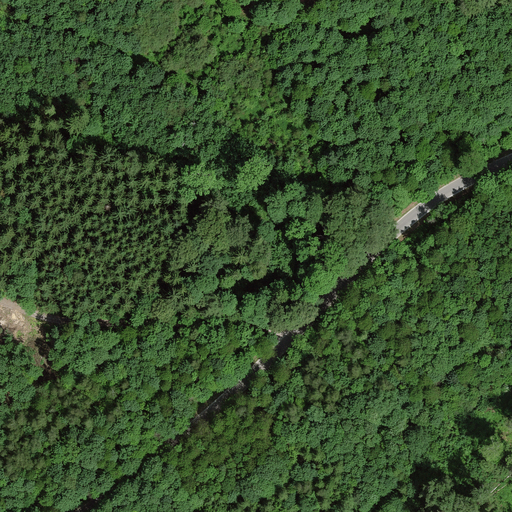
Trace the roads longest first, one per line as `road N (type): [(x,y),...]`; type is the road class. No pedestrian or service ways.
road 1 (unclassified): [(84,511),(244,382),(409,219),(445,191),(511,159)]
road 2 (track): [(298,330),(62,319),(0,300)]
